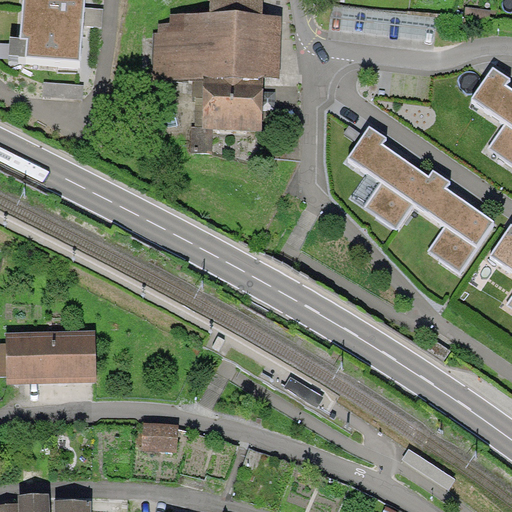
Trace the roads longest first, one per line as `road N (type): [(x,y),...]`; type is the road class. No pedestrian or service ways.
road 1 (primary): [(0,146),(111,202),(511,439)]
road 2 (residential): [(0,417),(140,408),(199,418),(386,483),(427,511)]
road 3 (residential): [(511,52),(486,48),(429,69),(318,45)]
road 4 (residential): [(313,202),(318,45)]
